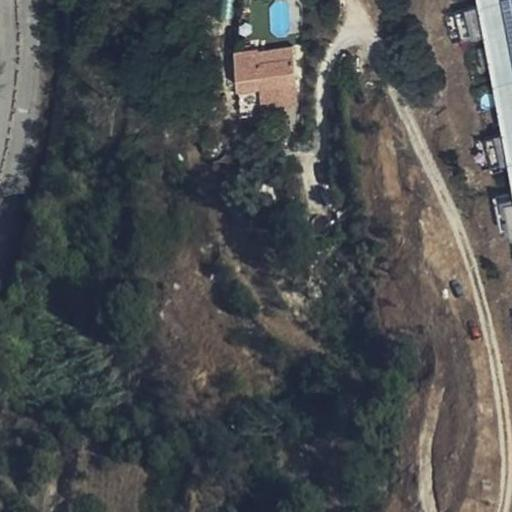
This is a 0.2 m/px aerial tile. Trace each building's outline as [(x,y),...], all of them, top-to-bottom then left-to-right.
[(511,158),(511,0),(485,0),(473,3),(458,6),(465,36),(480,33),(503,129),(488,133),(495,163),(509,159),(511,158)] [(458,6),(449,8),(455,38),(465,36),(458,6)] [(237,47),(240,86),(263,84),(298,81),(295,46),(260,48),(260,47),(237,47)] [(298,81),(263,84),(265,104),(299,101),(298,81)] [(488,133),(478,135),(485,165),(495,163),(488,133)] [(505,234),(511,232),(511,219),(508,197),(511,196),(511,186),(496,189),(505,234)]
